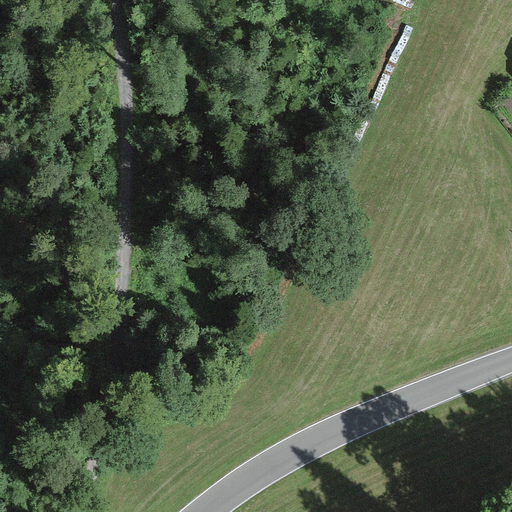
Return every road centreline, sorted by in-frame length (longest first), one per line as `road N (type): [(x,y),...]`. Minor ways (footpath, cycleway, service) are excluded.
road 1 (track): [(85,511),(87,442),(122,275),(125,109),(116,0)]
road 2 (tertiary): [(511,361),(321,437),(210,511)]
